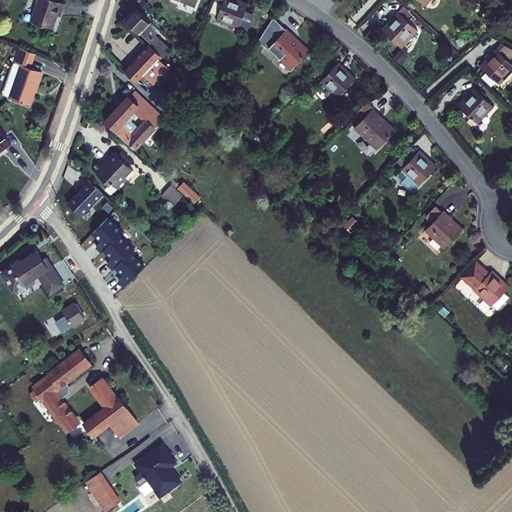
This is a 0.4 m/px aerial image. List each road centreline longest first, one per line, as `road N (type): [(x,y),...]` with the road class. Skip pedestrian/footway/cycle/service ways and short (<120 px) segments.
road 1 (unclassified): [(232,511),(84,264),(34,200)]
road 2 (residential): [(490,196),(391,75),(295,0)]
road 3 (tertiary): [(34,200),(106,0)]
